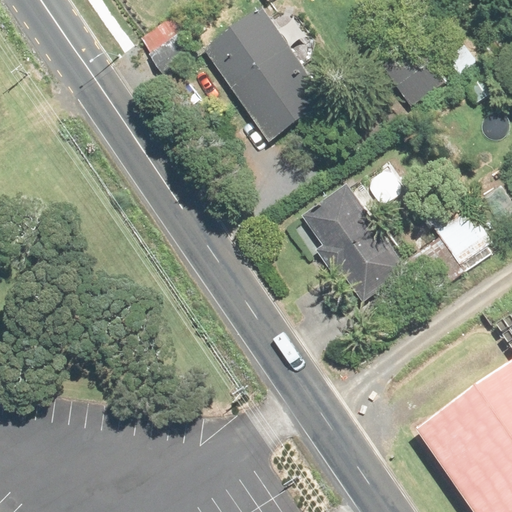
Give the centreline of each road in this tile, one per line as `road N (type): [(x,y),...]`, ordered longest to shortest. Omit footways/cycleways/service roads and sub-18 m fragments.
road 1 (tertiary): [(388,511),(39,0)]
road 2 (track): [(310,397),(511,259)]
